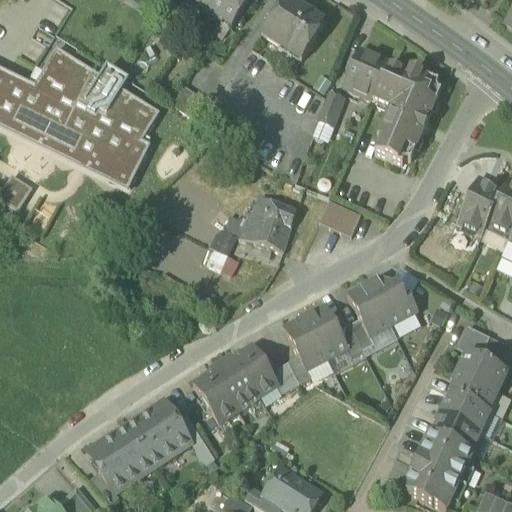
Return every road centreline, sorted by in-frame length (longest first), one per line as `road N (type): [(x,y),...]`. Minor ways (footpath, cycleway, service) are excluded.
road 1 (residential): [(491,74),(412,220),(382,252),(215,341),(48,454),(0,500)]
road 2 (secondary): [(491,74),(386,0)]
